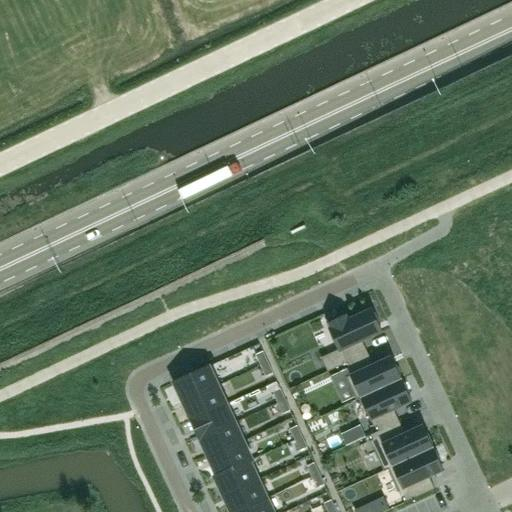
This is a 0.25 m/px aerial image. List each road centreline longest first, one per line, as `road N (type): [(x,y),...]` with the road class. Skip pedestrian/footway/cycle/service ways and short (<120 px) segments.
road 1 (residential): [(189,511),(138,404),(141,378),(379,267),(486,503)]
road 2 (primary): [(0,268),(511,29)]
road 3 (tertiary): [(0,164),(349,0)]
